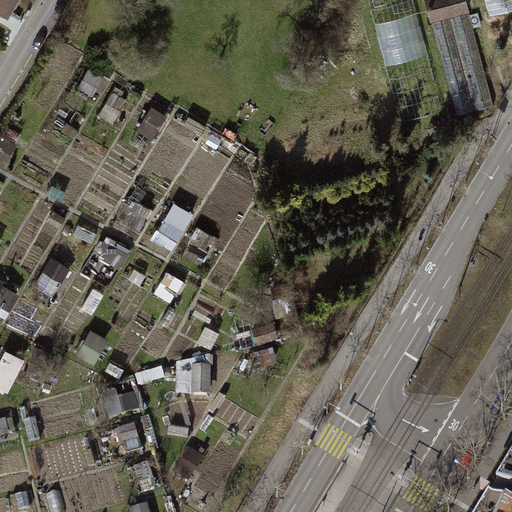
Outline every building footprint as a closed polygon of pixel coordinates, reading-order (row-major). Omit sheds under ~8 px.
[(368,0),(402,124),(443,114),(412,0),(368,0)] [(423,0),(453,114),(489,105),(461,0),(423,0)] [(511,0),(480,0),(484,13),(511,5),(511,0)] [(110,237),(102,253),(124,264),(132,249),(110,237)] [(0,277),(0,310),(8,315),(23,290),(0,277)] [(10,348),(0,367),(0,383),(11,389),(28,357),(10,348)] [(179,393),(213,394),(214,362),(180,361),(179,393)] [(511,460),(479,511),(487,511),(489,511),(491,511),(511,511),(511,507),(496,498),(511,470),(511,460)] [(511,511),(511,470),(496,498),(511,507),(511,511),(491,511),(489,511),(487,511),(511,511)]
